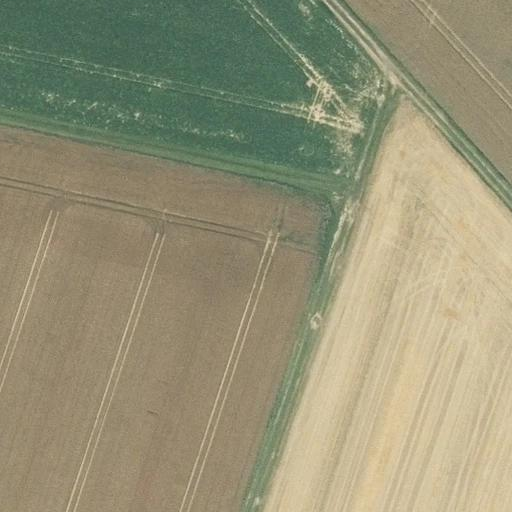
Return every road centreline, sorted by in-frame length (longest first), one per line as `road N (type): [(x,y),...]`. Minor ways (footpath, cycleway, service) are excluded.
road 1 (track): [(395,75),(250,511)]
road 2 (track): [(356,183),(0,109)]
road 3 (track): [(326,0),(511,203)]
